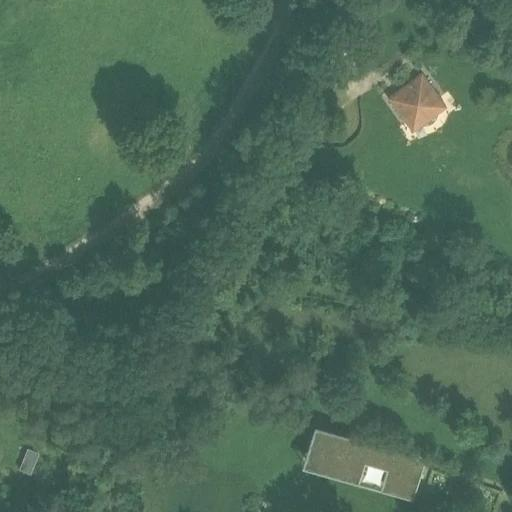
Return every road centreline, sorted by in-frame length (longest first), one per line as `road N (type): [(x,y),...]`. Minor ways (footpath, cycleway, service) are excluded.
road 1 (unknown): [(70,511),(149,374),(214,301),(292,140),(333,98),(351,98)]
road 2 (track): [(0,281),(36,273),(177,178),(258,77),(286,0)]
